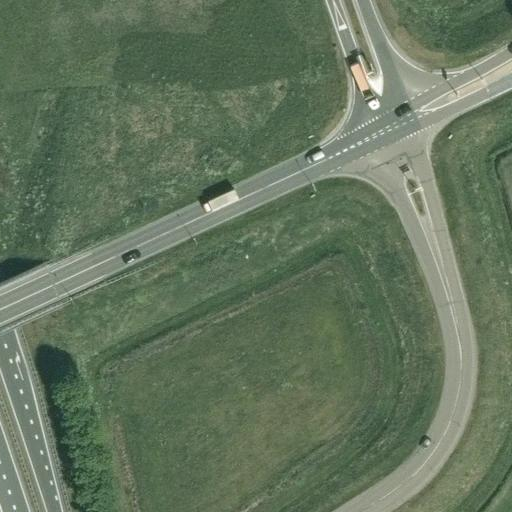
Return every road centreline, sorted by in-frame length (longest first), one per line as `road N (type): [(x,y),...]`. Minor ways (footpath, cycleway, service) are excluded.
road 1 (primary): [(0,312),(379,134)]
road 2 (tertiary): [(363,511),(420,472),(449,426),(460,351),(441,272)]
road 3 (trunk): [(52,511),(0,353)]
road 4 (tertiary): [(379,134),(441,272)]
road 5 (tertiary): [(441,272),(412,126)]
road 6 (trunk): [(331,0),(379,134)]
road 7 (primary): [(511,51),(405,109)]
